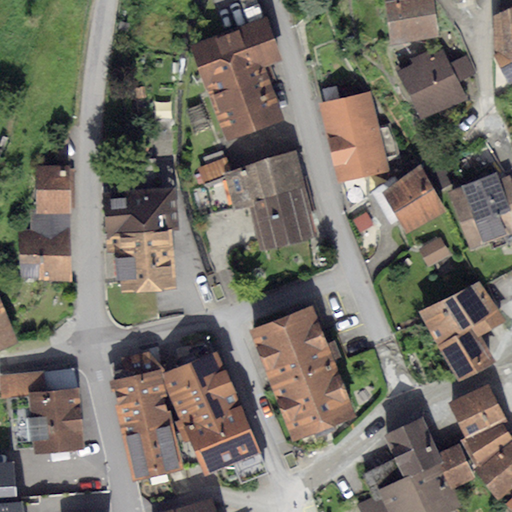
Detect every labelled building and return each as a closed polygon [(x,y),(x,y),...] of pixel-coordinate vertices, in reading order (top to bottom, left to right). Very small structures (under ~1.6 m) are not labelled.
[(431,0),(385,0),(392,44),(437,38),(431,0)] [(511,7),(493,17),(495,56),(500,67),(511,61),(511,7)] [(266,18),(191,47),(226,139),(284,117),(264,67),(282,60),(266,18)] [(412,65),(397,72),(420,121),(466,99),(459,82),(449,62),(444,50),(429,56),(426,51),(409,59),(412,65)] [(465,55),(449,62),(459,82),(474,75),(465,55)] [(511,61),(500,67),(509,85),(511,83),(511,61)] [(370,92),(320,104),(347,214),(369,196),(366,175),(388,172),(386,160),(399,155),(396,137),(388,124),(378,127),(370,92)] [(253,205),(303,190),(294,151),(267,157),(231,173),(204,184),(211,213),(233,206),(234,211),(253,205)] [(198,168),(204,184),(231,173),(226,158),(198,168)] [(421,164),(383,193),(405,233),(447,212),(421,164)] [(442,165),(430,171),(440,189),(452,183),(442,165)] [(71,166),(35,166),(36,213),(69,213),(71,213),(71,166)] [(496,174),(449,193),(469,249),(511,233),(511,183),(509,175),(498,180),(496,174)] [(101,192),(105,235),(171,231),(179,231),(176,186),(101,192)] [(303,190),(253,205),(261,249),(316,237),(303,190)] [(28,213),(28,230),(69,230),(69,213),(36,213),(28,213)] [(365,214),(354,222),(362,233),(372,225),(365,214)] [(28,230),(19,230),(19,263),(40,264),(39,280),(71,280),(69,230),(28,230)] [(171,231),(105,235),(106,251),(117,250),(119,292),(175,289),(171,231)] [(441,237),(419,250),(429,268),(451,255),(441,237)] [(480,277),(420,312),(439,344),(471,325),(478,337),(505,321),(480,277)] [(0,297),(0,348),(18,342),(0,297)] [(311,305),(250,330),(293,442),(356,416),(311,305)] [(471,325),(439,344),(459,380),(495,364),(478,337),(471,325)] [(184,426),(242,405),(218,351),(163,372),(170,393),(181,419),(184,426)] [(121,358),(124,377),(160,369),(165,368),(149,352),(121,358)] [(0,396),(10,395),(78,389),(73,368),(0,375),(0,396)] [(124,377),(108,380),(121,434),(172,422),(160,369),(124,377)] [(488,384),(448,403),(465,438),(459,441),(475,471),(511,441),(511,437),(502,421),(505,420),(488,384)] [(78,389),(10,395),(13,450),(34,448),(35,455),(86,449),(78,389)] [(181,419),(175,421),(183,443),(190,441),(205,475),(234,464),(241,485),(269,474),(242,405),(184,426),(181,419)] [(423,417),(383,435),(395,459),(404,478),(444,463),(440,453),(423,417)] [(172,422),(121,434),(132,483),(184,470),(172,422)] [(511,441),(475,471),(497,500),(511,487),(511,441)] [(459,444),(440,453),(444,463),(455,488),(475,477),(459,444)] [(24,511),(16,456),(0,457),(0,511),(24,511)] [(395,459),(363,474),(370,491),(378,488),(404,478),(395,459)] [(404,478),(378,488),(380,493),(388,511),(451,511),(462,507),(455,488),(444,463),(404,478)] [(388,511),(380,493),(356,505),(359,511),(388,511)] [(216,511),(213,500),(169,511),(216,511)]
